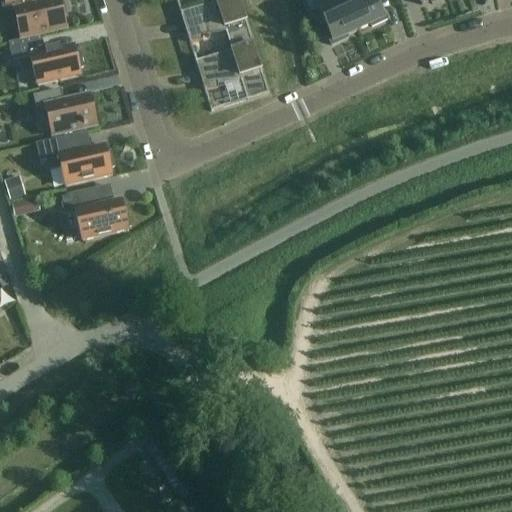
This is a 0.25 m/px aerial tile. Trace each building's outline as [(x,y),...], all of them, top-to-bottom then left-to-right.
[(21,41),(66,30),(59,0),(38,5),(37,0),(4,0),(6,5),(2,6),(6,25),(17,23),(21,41)] [(253,46),(238,0),(229,0),(216,4),(216,3),(184,13),(187,24),(205,21),(207,36),(226,34),(231,52),(231,53),(253,46)] [(358,32),(343,0),(301,0),(310,18),(319,14),(321,20),(325,30),(326,29),(328,35),(326,36),(331,47),(346,40),(345,38),(358,32)] [(343,0),(358,32),(371,26),(372,28),(387,21),(382,10),(379,11),(377,6),(378,5),(375,0),(343,0)] [(202,34),(188,36),(190,43),(203,42),(202,34)] [(79,53),(75,54),(74,46),(59,50),(59,49),(46,52),(46,53),(44,53),(40,38),(9,45),(13,62),(30,58),(37,87),(81,77),(79,70),(83,69),(79,53)] [(268,95),(253,46),(231,53),(231,52),(199,62),(202,72),(220,70),(222,85),(241,83),(247,102),(268,95)] [(218,90),(217,83),(203,85),(205,92),(218,90)] [(63,103),(60,91),(33,98),(36,111),(45,108),(52,138),(96,128),(89,97),(63,103)] [(61,168),(65,188),(112,178),(110,170),(114,169),(110,153),(106,154),(105,147),(77,153),(73,137),(36,146),(40,163),(47,161),(49,171),(61,168)] [(7,146),(10,163),(28,159),(25,143),(7,146)] [(16,180),(4,184),(10,202),(21,198),(16,180)] [(82,243),(128,232),(128,229),(131,229),(128,216),(125,217),(121,201),(98,207),(94,191),(60,199),(64,216),(75,213),(82,243)] [(32,201),(13,205),(16,218),(35,214),(32,201)]
